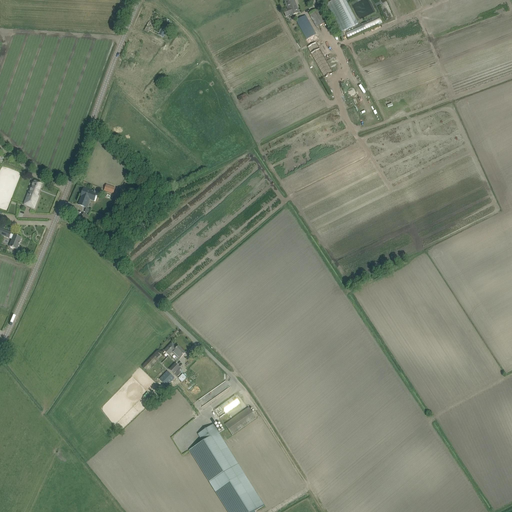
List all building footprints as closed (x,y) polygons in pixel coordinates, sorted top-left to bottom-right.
[(294,0),(284,0),(287,8),(283,10),(286,18),(290,16),(291,17),(299,13),(294,0)] [(326,23),(321,13),(318,9),(309,14),(317,28),(326,23)] [(163,37),(169,26),(172,22),(167,19),(158,14),(154,12),(144,31),(148,33),(150,29),(158,34),(163,37)] [(318,38),(308,20),(305,16),(296,21),(308,43),(318,38)] [(368,28),(366,23),(349,31),(351,36),(368,28)] [(190,26),(185,30),(199,48),(204,44),(190,26)] [(135,45),(130,43),(127,50),(137,54),(140,46),(139,45),(140,43),(136,42),(135,45)] [(307,47),(324,78),(333,74),(316,43),(307,47)] [(28,195),(24,205),(34,209),(39,196),(38,196),(42,185),(34,182),(29,195),(28,195)] [(106,186),(104,191),(113,194),(115,189),(106,186)] [(82,196),(78,205),(86,208),(89,199),(94,201),(97,194),(95,193),(96,192),(94,192),(94,193),(88,190),(84,189),(81,196),(82,196)] [(84,213),(81,218),(86,221),(89,216),(84,213)] [(10,237),(13,239),(9,247),(10,247),(10,248),(12,249),(13,249),(17,250),(22,239),(14,235),(14,236),(11,235),(12,233),(1,229),(0,230),(0,235),(9,239),(10,237)] [(178,347),(177,348),(172,343),(164,351),(169,356),(172,353),(173,353),(179,347),(178,347)] [(185,354),(179,347),(173,353),(179,360),(185,354)] [(175,363),(169,370),(176,376),(177,377),(183,371),(175,363)] [(168,371),(160,380),(166,386),(174,378),(168,371)] [(186,374),(181,378),(186,383),(190,378),(186,374)] [(235,396),(214,411),(220,418),(236,406),(240,403),(235,396)] [(249,408),(225,425),(232,435),(256,418),(249,408)] [(255,511),(265,506),(224,441),(214,424),(198,434),(202,442),(189,450),(227,511),(255,511)]
